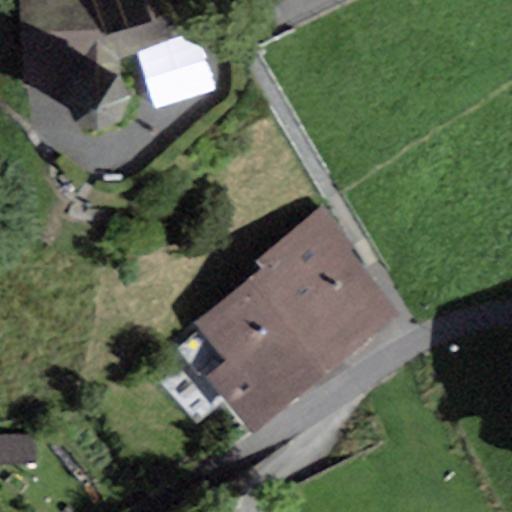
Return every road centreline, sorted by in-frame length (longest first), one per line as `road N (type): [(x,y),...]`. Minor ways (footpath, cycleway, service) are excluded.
road 1 (residential): [(511,307),(417,339),(352,392),(163,511)]
road 2 (residential): [(308,0),(241,31),(187,105),(93,152)]
